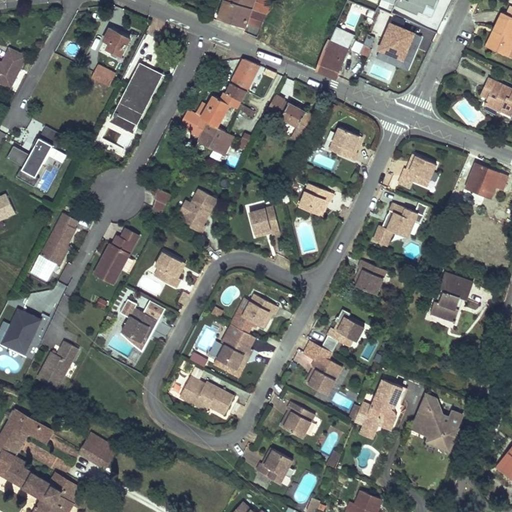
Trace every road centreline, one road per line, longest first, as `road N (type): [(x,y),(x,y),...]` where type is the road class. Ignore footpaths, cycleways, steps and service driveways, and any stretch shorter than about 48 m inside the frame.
road 1 (residential): [(222,441),(170,423),(153,402),(155,378),(212,272),(245,258),(288,278),(324,279)]
road 2 (residential): [(132,0),(405,116)]
road 3 (residential): [(324,279),(243,428),(222,441)]
road 4 (residential): [(405,116),(324,279)]
road 5 (residential): [(462,477),(511,305)]
road 6 (residential): [(405,116),(466,0)]
